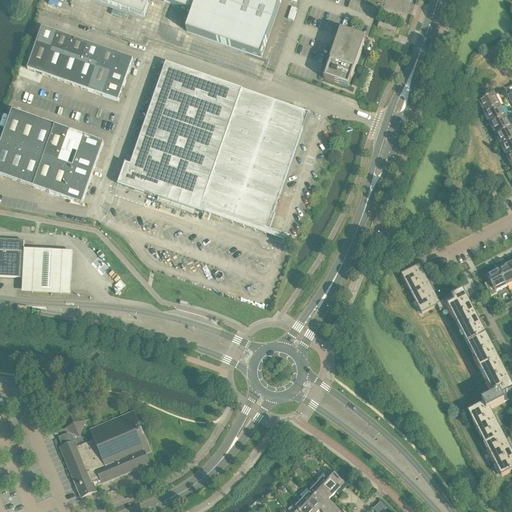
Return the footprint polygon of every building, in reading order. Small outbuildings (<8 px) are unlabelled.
[(95,0),(144,17),(148,4),(149,4),(150,0),(95,0)] [(281,0),(156,0),(193,13),(187,32),(261,58),(281,0)] [(387,32),(389,26),(379,23),(377,29),(387,32)] [(53,48),(58,34),(42,29),(37,43),(53,48)] [(366,40),(354,36),(341,31),(329,66),(330,67),(328,74),(327,74),(326,74),(326,75),(325,75),(325,76),(325,77),(326,78),(326,79),(324,79),(324,80),(349,88),(366,40)] [(68,54),(73,40),(58,34),(53,48),(68,54)] [(83,59),(88,45),(73,40),(68,54),(83,59)] [(43,76),(53,48),(37,43),(28,70),(43,76)] [(98,64),(103,50),(88,45),(83,59),(98,64)] [(58,81),(68,54),(53,48),(43,76),(58,81)] [(113,70),(118,56),(103,50),(98,64),(113,70)] [(73,87),(83,59),(68,54),(58,81),(73,87)] [(128,75),(133,61),(118,56),(113,70),(128,75)] [(88,92),(98,64),(83,59),(73,87),(88,92)] [(103,97),(108,83),(113,70),(98,64),(88,92),(103,97)] [(197,213),(240,90),(166,65),(130,167),(125,165),(118,185),(158,199),(157,203),(193,216),(195,212),(197,213)] [(123,89),(128,75),(113,70),(108,83),(123,89)] [(118,103),(123,89),(108,83),(103,97),(118,103)] [(274,215),(309,114),(240,90),(197,213),(202,215),(204,210),(269,233),(275,215),(274,215)] [(485,115),(500,106),(494,95),(479,103),(485,115)] [(490,126),(506,118),(500,106),(485,115),(490,126)] [(16,148),(27,117),(12,112),(1,142),(16,148)] [(30,153),(41,122),(27,117),(16,148),(30,153)] [(496,137),(511,129),(506,118),(490,126),(496,137)] [(44,158),(55,127),(41,122),(30,153),(44,158)] [(58,163),(69,132),(55,127),(44,158),(58,163)] [(502,148),(511,142),(511,129),(496,137),(502,148)] [(72,168),(78,153),(83,137),(69,132),(58,163),(72,168)] [(98,160),(103,144),(83,137),(78,153),(98,160)] [(0,176),(5,178),(16,148),(1,142),(0,146),(0,176)] [(508,159),(511,156),(511,142),(502,148),(508,159)] [(19,183),(30,153),(16,148),(5,178),(19,183)] [(33,188),(44,158),(30,153),(19,183),(33,188)] [(93,175),(98,160),(78,153),(72,168),(93,175)] [(47,193),(58,163),(44,158),(33,188),(47,193)] [(62,198),(67,183),(72,168),(58,163),(47,193),(62,198)] [(87,190),(93,175),(72,168),(67,183),(87,190)] [(82,205),(87,190),(67,183),(62,198),(82,205)] [(24,247),(24,242),(0,240),(0,277),(19,278),(20,253),(23,253),(24,248),(24,247)] [(22,293),(71,294),(73,251),(24,248),(23,253),(20,253),(19,278),(22,280),(22,293)] [(506,287),(511,284),(511,270),(509,265),(498,271),(506,287)] [(463,293),(439,305),(436,300),(429,286),(422,273),(419,267),(401,276),(421,316),(437,308),(439,313),(448,309),(494,398),(482,403),(484,406),(468,414),(502,478),(511,472),(511,453),(510,450),(504,438),(498,426),(492,415),(490,411),(504,403),(509,401),(507,398),(506,395),(511,392),(511,387),(509,382),(502,369),(496,357),(490,345),(482,330),(474,315),(468,303),(465,297),(463,293)] [(489,283),(484,285),(491,298),(496,295),(495,293),(506,287),(498,271),(486,277),(489,283)] [(505,311),(511,307),(511,302),(503,307),(505,311)] [(145,455),(150,453),(133,413),(91,431),(95,440),(88,443),(86,439),(79,437),(85,422),(70,416),(64,431),(69,433),(68,436),(67,435),(58,438),(62,449),(61,449),(82,499),(96,493),(94,488),(102,485),(149,465),(145,455)] [(325,475),(317,484),(332,497),(335,493),(338,496),(346,487),(335,476),(329,471),(325,475)] [(329,501),(332,497),(317,484),(309,492),(330,511),(339,511),(340,511),(329,501)] [(320,511),(330,511),(309,492),(301,500),(313,511),(318,511),(319,511),(320,511)] [(292,507),(288,511),(289,511),(313,511),(301,500),(294,508),(292,507)]
